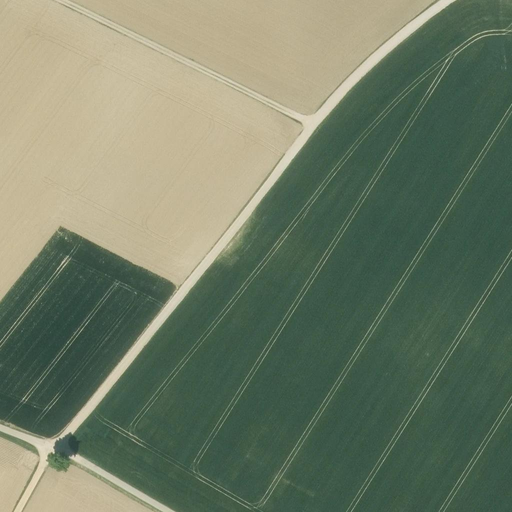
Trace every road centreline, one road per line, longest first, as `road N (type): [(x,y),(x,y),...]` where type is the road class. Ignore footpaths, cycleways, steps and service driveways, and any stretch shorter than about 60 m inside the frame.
road 1 (track): [(54,447),(313,123)]
road 2 (track): [(58,0),(313,123)]
road 3 (unclassified): [(169,511),(68,452),(0,427)]
road 4 (track): [(313,123),(446,0)]
